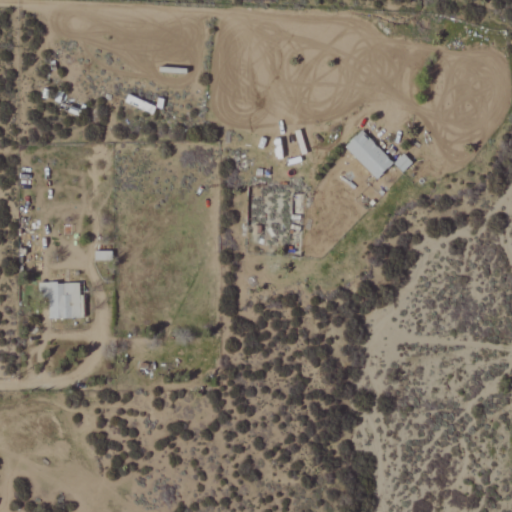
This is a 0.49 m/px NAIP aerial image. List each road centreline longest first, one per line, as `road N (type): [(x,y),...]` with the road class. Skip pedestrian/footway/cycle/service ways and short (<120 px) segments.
road 1 (track): [(11,1),(263,19),(304,30),(358,63)]
road 2 (track): [(95,337),(99,309),(90,273),(58,248),(43,260),(54,267),(77,259)]
road 3 (track): [(31,384),(40,345),(58,334),(95,337),(91,357),(62,384)]
